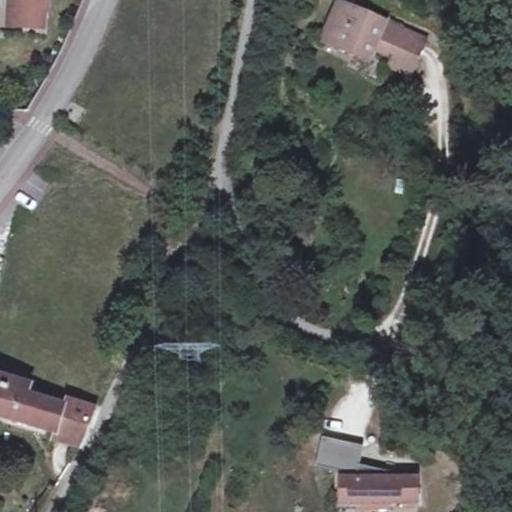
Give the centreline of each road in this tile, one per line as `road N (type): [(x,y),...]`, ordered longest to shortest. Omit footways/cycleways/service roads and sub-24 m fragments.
road 1 (unclassified): [(57,511),(130,362),(196,256),(249,0)]
road 2 (residential): [(0,186),(94,0)]
